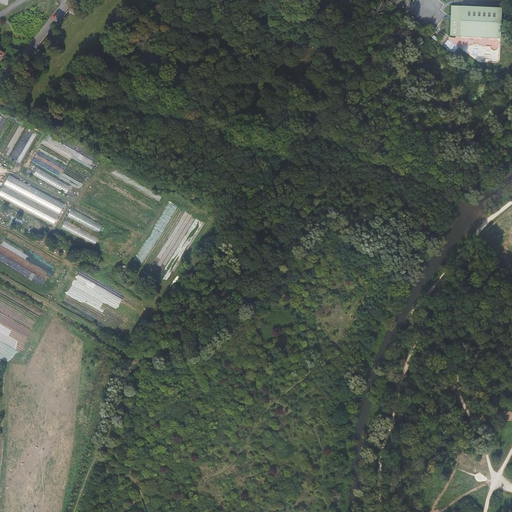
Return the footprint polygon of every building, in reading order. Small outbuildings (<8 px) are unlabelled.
[(501,38),(502,8),(452,6),(450,36),(501,38)] [(454,53),(458,46),(443,36),(438,44),(442,46),(442,45),(454,53)] [(63,206),(8,176),(2,187),(57,216),(63,206)] [(57,217),(2,187),(0,191),(0,199),(52,227),(57,217)] [(104,225),(73,208),(67,218),(98,235),(104,225)] [(101,238),(66,219),(60,229),(96,248),(101,238)]
